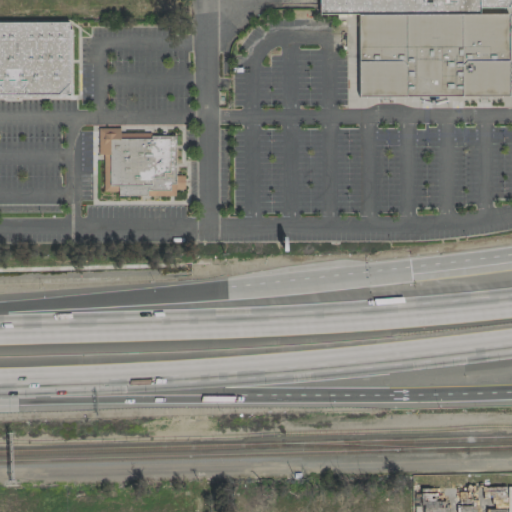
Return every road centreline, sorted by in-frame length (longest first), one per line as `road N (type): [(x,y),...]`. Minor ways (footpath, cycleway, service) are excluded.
road 1 (motorway): [(0,387),(511,343)]
road 2 (motorway): [(511,302),(0,330)]
road 3 (track): [(0,475),(511,459)]
road 4 (motorway): [(410,267),(127,297),(0,328)]
road 5 (motorway): [(0,390),(388,395)]
road 6 (residential): [(202,0),(206,225)]
road 7 (motorway): [(388,395),(511,391)]
